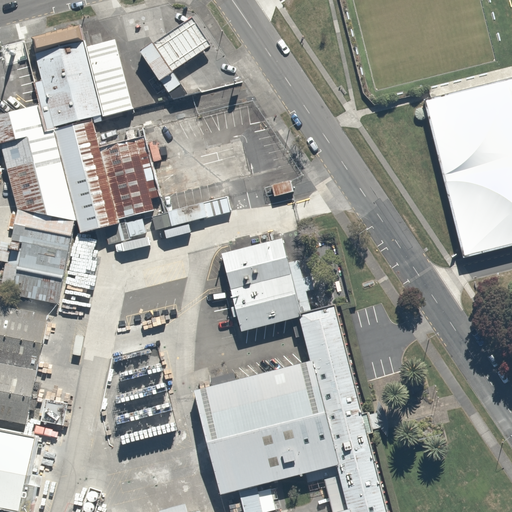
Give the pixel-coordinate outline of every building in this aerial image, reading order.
[(179,19),(129,53),(147,79),(197,45),(179,19)] [(70,48),(88,118),(119,110),(101,40),(70,48)] [(32,132),(42,129),(80,120),(88,118),(70,48),(68,41),(22,52),(30,81),(20,84),(25,103),(32,132)] [(511,77),(422,100),(462,258),(511,245),(511,77)] [(0,140),(32,132),(25,103),(0,110),(0,140)] [(80,120),(42,129),(64,215),(68,231),(106,222),(88,149),(80,120)] [(64,215),(42,129),(0,140),(0,146),(11,206),(64,215)] [(88,149),(106,222),(146,212),(127,139),(88,149)] [(64,215),(11,206),(0,239),(0,240),(8,242),(0,294),(0,296),(51,304),(64,215)] [(264,239),(209,253),(228,329),(283,315),(264,239)] [(89,255),(78,252),(75,268),(86,270),(89,255)] [(139,290),(131,289),(126,314),(134,316),(139,290)] [(32,313),(0,306),(0,426),(8,428),(32,313)] [(286,314),(298,358),(324,462),(335,504),(336,511),(371,511),(319,306),(286,314)] [(88,323),(79,321),(69,363),(78,365),(88,323)] [(298,358),(182,387),(208,490),(324,462),(298,358)] [(0,508),(16,511),(18,511),(36,435),(0,428),(0,508)]
